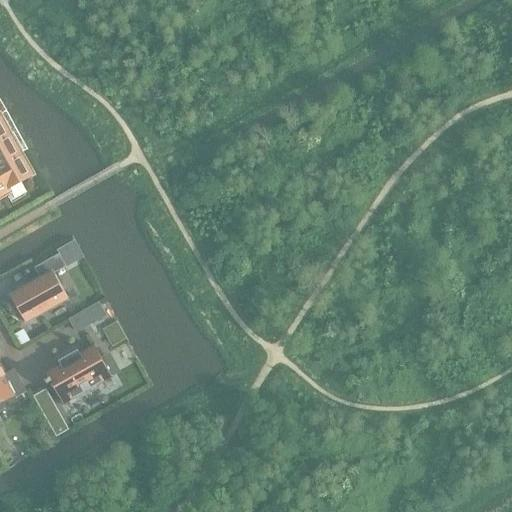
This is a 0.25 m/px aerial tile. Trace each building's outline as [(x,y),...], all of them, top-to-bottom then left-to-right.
[(0,124),(0,198),(7,194),(6,191),(30,178),(0,124)] [(55,275),(67,268),(60,255),(35,269),(42,281),(12,298),(26,324),(69,300),(55,275)] [(99,304),(70,320),(78,333),(106,317),(99,304)] [(104,331),(113,347),(127,340),(118,323),(104,331)] [(24,331),(14,337),(21,348),(30,342),(24,331)] [(63,367),(47,376),(50,380),(46,383),(48,386),(52,384),(63,404),(80,394),(82,397),(97,389),(95,386),(111,377),(96,349),(80,357),(78,354),(61,363),(63,367)] [(0,409),(1,411),(17,402),(16,400),(28,393),(15,370),(5,376),(0,367),(0,409)] [(35,398),(44,414),(56,408),(46,392),(35,398)]
